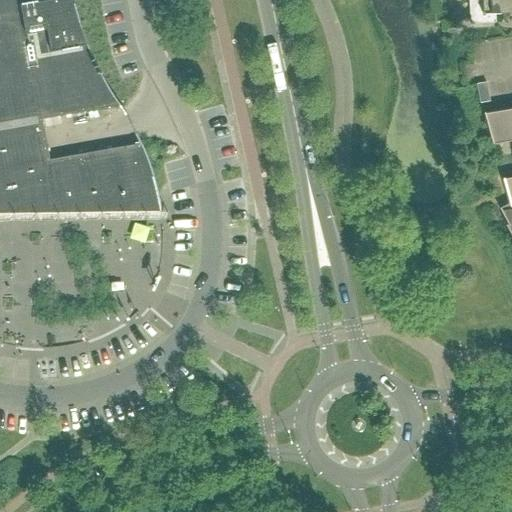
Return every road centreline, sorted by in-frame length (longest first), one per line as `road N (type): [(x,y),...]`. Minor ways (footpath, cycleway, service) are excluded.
road 1 (unclassified): [(0,406),(114,383),(165,352),(197,312),(211,247),(207,189),(193,137),(151,51),(140,0)]
road 2 (tertiary): [(369,372),(288,86)]
road 3 (tertiary): [(288,86),(326,380)]
road 4 (secondary): [(304,410),(157,452),(40,511)]
road 5 (secondary): [(96,511),(184,474),(307,448)]
